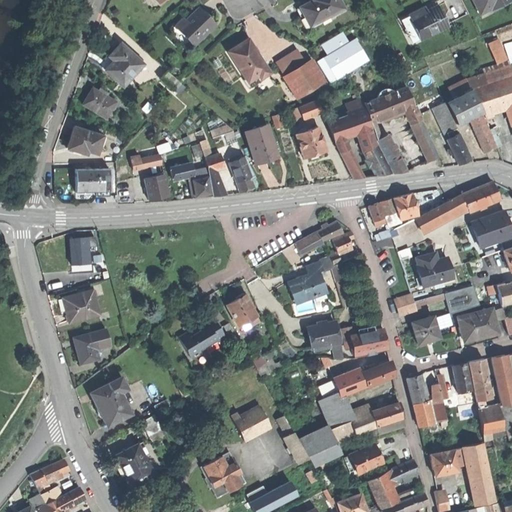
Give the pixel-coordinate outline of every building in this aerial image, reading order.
[(301,17),(309,30),(324,21),(325,23),(331,20),(328,16),(343,7),(339,0),(305,0),(307,3),(304,5),(301,7),(306,14),(301,17)] [(472,0),(479,13),(505,0),(472,0)] [(409,32),(414,42),(447,26),(438,6),(431,9),(422,13),(417,16),(415,12),(402,18),(407,29),(405,31),(406,33),(409,32)] [(183,17),(171,28),(187,44),(190,41),(194,45),(215,25),(207,17),(198,8),(186,20),(183,17)] [(243,29),(226,44),(248,69),(245,71),(253,80),(264,70),(262,67),(270,61),(255,44),(243,29)] [(338,52),(349,75),(394,53),(382,30),(338,52)] [(108,72),(121,85),(138,66),(141,63),(128,51),(119,43),(111,52),(104,59),(109,63),(102,70),(107,74),(108,72)] [(130,49),(128,51),(141,63),(138,66),(141,68),(145,63),(130,49)] [(279,63),(286,74),(304,63),(297,52),(279,63)] [(384,62),(389,72),(403,66),(398,55),(384,62)] [(284,75),(298,97),(320,84),(306,62),(304,63),(286,74),(284,75)] [(511,71),(510,65),(466,80),(471,89),(511,75),(511,71)] [(160,77),(174,90),(181,83),(167,70),(160,77)] [(487,110),(509,103),(507,98),(511,96),(511,75),(471,89),(482,112),(487,110)] [(355,82),(342,88),(349,103),(354,101),(361,98),(355,82)] [(371,100),(377,115),(379,115),(380,116),(381,116),(382,118),(392,114),(404,109),(413,106),(405,86),(393,91),(376,97),(371,100)] [(376,95),(376,97),(393,91),(390,87),(388,86),(384,86),(381,87),(378,89),(377,91),(376,95)] [(86,96),(82,103),(106,116),(115,100),(91,87),(86,96)] [(472,90),(446,102),(456,124),(469,118),(482,112),(472,90)] [(354,101),(357,111),(364,108),(361,98),(354,101)] [(317,100),(307,103),(312,116),(321,112),(317,100)] [(377,115),(371,100),(363,103),(371,122),(379,119),(377,115)] [(344,116),(357,111),(354,101),(349,103),(340,106),(344,116)] [(446,139),(458,133),(444,102),(431,108),(446,139)] [(312,116),(307,103),(299,106),(304,119),(312,116)] [(404,109),(404,111),(410,124),(421,120),(415,105),(413,106),(404,109)] [(365,132),(372,130),(364,108),(357,111),(344,116),(326,122),(334,143),(344,140),(356,135),(365,132)] [(404,111),(404,109),(392,114),(393,117),(397,116),(402,114),(402,112),(404,111)] [(482,112),(469,118),(473,128),(485,123),(486,123),(484,118),(482,112)] [(277,115),(272,116),(276,129),(282,127),(277,115)] [(211,129),(213,137),(232,130),(230,123),(211,129)] [(473,128),(483,153),(490,150),(495,147),(485,123),(473,128)] [(266,125),(245,131),(255,163),(266,160),(276,157),(266,125)] [(105,136),(73,126),(70,136),(67,146),(86,152),(87,149),(96,152),(98,144),(102,145),(105,136)] [(305,131),(298,133),(295,134),(304,158),(310,156),(310,158),(314,157),(318,156),(317,154),(327,150),(318,126),(305,131)] [(372,130),(365,132),(370,147),(377,143),(375,141),(372,130)] [(362,151),(370,147),(365,132),(356,135),(362,151)] [(470,159),(458,133),(446,139),(458,165),(463,162),(470,159)] [(224,134),(199,142),(204,159),(220,154),(230,151),(224,134)] [(377,143),(386,160),(398,154),(387,135),(375,141),(377,143)] [(348,150),(344,140),(334,143),(338,150),(346,147),(347,150),(348,150)] [(386,160),(377,143),(370,147),(362,151),(374,175),(382,174),(392,172),(386,160)] [(346,147),(338,150),(352,179),(361,177),(347,150),(346,147)] [(204,159),(208,173),(215,170),(224,168),(220,154),(204,159)] [(407,171),(398,154),(386,160),(392,172),(407,171)] [(159,155),(140,159),(141,168),(161,164),(159,155)] [(244,156),(228,162),(240,192),(247,190),(254,187),(250,180),(255,178),(244,156)] [(131,158),(133,170),(141,168),(140,159),(139,157),(131,158)] [(203,161),(170,168),(173,181),(194,176),(195,180),(207,177),(203,161)] [(72,170),(73,191),(85,191),(94,190),(94,196),(107,196),(106,169),(72,170)] [(215,170),(208,173),(213,197),(225,196),(215,170)] [(144,178),(147,199),(158,197),(167,196),(163,175),(144,178)] [(195,180),(192,180),(196,196),(203,195),(210,193),(207,177),(195,180)] [(496,191),(492,181),(460,194),(465,205),(467,212),(499,199),(496,191)] [(417,215),(411,193),(402,196),(392,198),(399,220),(417,215)] [(460,194),(415,218),(420,229),(465,205),(460,194)] [(392,198),(392,197),(379,201),(388,227),(400,223),(399,220),(392,198)] [(372,204),(368,206),(373,221),(384,218),(378,202),(372,204)] [(487,216),(471,221),(480,246),(511,235),(509,226),(511,224),(511,216),(506,218),(503,210),(487,216)] [(373,221),(375,227),(386,223),(384,218),(373,221)] [(324,227),(316,232),(322,242),(343,233),(336,221),(324,227)] [(388,231),(379,234),(381,239),(390,236),(388,231)] [(316,232),(305,238),(311,249),(323,243),(322,242),(316,232)] [(346,233),(332,239),(337,253),(338,254),(352,249),(349,240),(346,233)] [(81,238),(75,238),(76,264),(94,263),(93,254),(93,246),(93,238),(86,238),(81,238)] [(305,238),(294,244),(300,255),(311,249),(305,238)] [(511,247),(503,251),(510,271),(511,269),(511,247)] [(434,252),(415,257),(417,265),(416,265),(421,286),(428,284),(429,288),(455,281),(451,266),(449,267),(446,257),(436,259),(435,256),(434,252)] [(337,253),(330,256),(333,265),(341,262),(338,254),(337,253)] [(319,262),(306,266),(309,275),(318,272),(322,270),(319,262)] [(341,263),(331,266),(336,282),(346,279),(341,263)] [(320,279),(328,276),(325,269),(322,270),(318,272),(320,279)] [(301,278),(288,282),(295,302),(325,292),(320,279),(318,272),(309,275),(301,278)] [(451,313),(480,304),(474,284),(445,292),(451,313)] [(511,284),(505,286),(496,288),(497,293),(500,304),(511,301),(511,284)] [(495,285),(487,287),(489,295),(497,293),(496,288),(495,285)] [(92,289),(61,297),(65,311),(68,323),(99,315),(92,289)] [(411,294),(395,299),(400,315),(416,310),(411,294)] [(236,299),(226,305),(238,327),(250,320),(257,316),(244,295),(236,299)] [(501,307),(491,310),(494,320),(504,318),(501,307)] [(491,308),(457,316),(464,341),(478,337),(497,332),(494,320),(491,310),(491,308)] [(250,320),(253,325),(259,321),(257,316),(250,320)] [(179,337),(191,357),(200,352),(199,350),(217,340),(218,342),(225,338),(213,317),(206,321),(199,325),(200,327),(195,330),(188,334),(186,332),(179,337)] [(436,320),(414,323),(417,345),(428,344),(439,342),(436,320)] [(307,327),(312,348),(330,343),(339,341),(337,331),(335,321),(307,327)] [(223,326),(230,338),(237,335),(230,322),(223,326)] [(349,335),(347,327),(341,328),(344,341),(350,340),(349,335)] [(109,343),(106,329),(91,333),(95,347),(109,343)] [(355,334),(349,335),(350,340),(353,355),(387,348),(385,338),(383,329),(355,334)] [(91,332),(72,337),(75,350),(79,364),(98,359),(95,347),(91,333),(91,332)] [(257,352),(249,356),(256,368),(264,363),(257,352)] [(504,354),(491,357),(495,379),(506,376),(508,376),(504,354)] [(475,360),(468,361),(475,393),(489,390),(483,358),(475,360)] [(391,369),(389,361),(361,373),(367,387),(393,377),(391,369)] [(452,365),(457,392),(471,390),(466,362),(459,364),(452,365)] [(361,373),(335,383),(335,384),(338,392),(340,397),(367,387),(361,373)] [(441,373),(437,374),(442,399),(447,398),(441,373)] [(420,374),(407,377),(410,393),(413,403),(427,400),(420,374)] [(495,379),(501,405),(511,403),(506,376),(495,379)] [(120,377),(90,393),(98,408),(106,425),(129,413),(118,392),(126,388),(120,377)] [(438,383),(434,384),(435,400),(436,406),(436,410),(439,410),(444,409),(438,383)] [(329,386),(332,394),(338,392),(335,384),(329,386)] [(475,393),(478,410),(486,408),(484,398),(490,397),(489,390),(475,393)] [(330,429),(350,421),(340,397),(338,392),(332,394),(318,400),(330,429)] [(166,399),(154,405),(157,412),(169,406),(166,399)] [(413,403),(418,425),(428,423),(427,400),(413,403)] [(402,416),(399,402),(370,411),(371,413),(375,427),(377,433),(404,425),(402,416)] [(477,419),(474,402),(461,405),(464,422),(477,419)] [(501,405),(498,406),(503,429),(506,428),(511,427),(511,402),(511,403),(501,405)] [(461,405),(444,409),(446,420),(448,425),(464,422),(461,405)] [(260,406),(233,420),(244,440),(270,426),(260,406)] [(478,410),(477,410),(482,433),(491,431),(503,429),(498,406),(486,408),(478,410)] [(350,421),(330,429),(336,443),(375,427),(371,413),(350,421)] [(155,414),(141,421),(149,435),(162,429),(155,414)] [(285,434),(293,429),(284,414),(276,419),(285,434)] [(320,434),(327,449),(337,444),(336,443),(330,429),(320,434)] [(293,431),(284,436),(299,463),(308,458),(300,443),(293,431)] [(482,433),(484,440),(492,438),(491,431),(482,433)] [(308,458),(327,449),(320,434),(300,443),(308,458)] [(482,442),(462,446),(472,493),(475,505),(494,501),(482,442)] [(137,443),(115,455),(124,471),(131,485),(153,474),(137,443)] [(327,449),(331,457),(341,452),(337,444),(327,449)] [(369,445),(349,454),(357,472),(382,462),(378,453),(376,449),(372,450),(369,445)] [(462,465),(459,448),(452,449),(456,466),(462,465)] [(331,457),(327,449),(308,458),(311,466),(331,457)] [(452,449),(429,453),(431,465),(433,475),(456,471),(456,466),(452,449)] [(228,452),(203,466),(209,477),(230,465),(234,463),(228,452)] [(354,474),(357,472),(349,454),(342,456),(349,471),(352,470),(354,474)] [(66,465),(63,458),(40,470),(43,476),(46,482),(60,474),(69,470),(66,465)] [(416,467),(413,460),(390,470),(395,483),(419,473),(416,467)] [(235,474),(240,472),(235,463),(234,463),(230,465),(235,474)] [(209,477),(214,486),(223,481),(235,474),(230,465),(209,477)] [(40,470),(30,475),(33,481),(43,476),(40,470)] [(395,483),(390,470),(383,472),(388,486),(395,483)] [(235,474),(241,485),(245,482),(240,472),(235,474)] [(383,472),(367,479),(379,509),(395,502),(393,497),(388,486),(383,472)] [(33,481),(38,490),(43,487),(44,487),(43,486),(61,477),(60,474),(46,482),(43,476),(33,481)] [(223,481),(228,492),(241,485),(235,474),(223,481)] [(293,478),(267,490),(264,485),(247,492),(255,511),(261,511),(300,495),(293,478)] [(214,486),(220,496),(228,492),(223,481),(214,486)] [(45,492),(40,495),(45,504),(56,499),(61,496),(56,487),(45,492)] [(62,511),(84,499),(81,493),(78,487),(61,496),(56,499),(58,503),(62,511)] [(425,498),(423,492),(379,509),(380,511),(406,511),(427,504),(425,498)] [(405,492),(393,497),(395,502),(407,497),(405,492)] [(360,493),(336,502),(339,511),(359,511),(366,510),(360,493)] [(472,493),(463,495),(466,507),(475,505),(472,493)] [(36,509),(37,509),(45,504),(40,495),(40,494),(30,499),(36,509)] [(446,495),(435,497),(438,511),(445,511),(449,511),(446,495)] [(45,504),(48,509),(58,503),(56,499),(45,504)] [(48,509),(49,511),(62,511),(58,503),(48,509)] [(497,503),(484,506),(485,511),(498,511),(499,511),(497,504),(497,503)]
